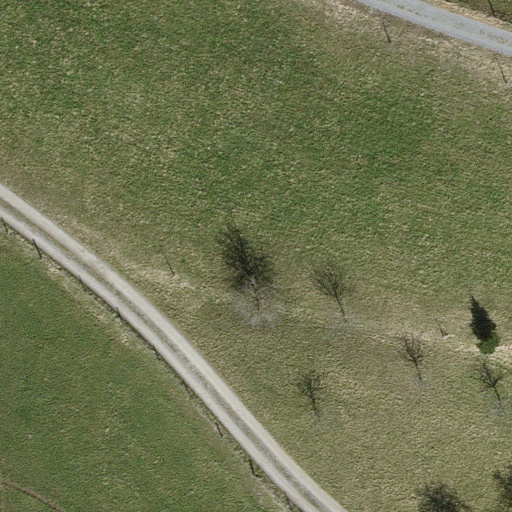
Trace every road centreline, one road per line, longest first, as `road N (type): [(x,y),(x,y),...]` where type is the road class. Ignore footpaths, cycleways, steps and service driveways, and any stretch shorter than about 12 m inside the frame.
road 1 (track): [(326,511),(88,260),(0,197)]
road 2 (residential): [(370,0),(511,47)]
